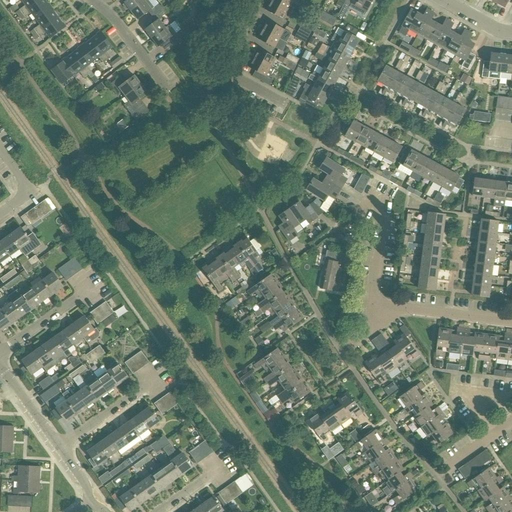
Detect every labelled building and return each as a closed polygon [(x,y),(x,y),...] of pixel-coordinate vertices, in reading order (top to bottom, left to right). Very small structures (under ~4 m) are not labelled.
[(40,0),(21,0),(25,5),(19,9),(22,14),(40,0)] [(51,8),(44,0),(40,0),(22,14),(25,18),(31,13),(35,19),(51,8)] [(131,11),(145,0),(127,0),(124,3),(125,3),(122,5),(126,10),(128,8),(131,11)] [(152,17),(162,9),(158,4),(154,8),(147,0),(145,0),(131,11),(137,20),(148,12),(152,17)] [(271,0),(271,1),(287,10),(292,1),(299,5),(301,0),(271,0)] [(346,0),(342,8),(348,10),(351,5),(360,10),(363,5),(368,8),(372,0),(346,0)] [(511,0),(497,0),(495,4),(504,9),(509,0),(511,0)] [(287,10),(271,1),(266,10),(282,19),(287,10)] [(58,18),(51,8),(35,19),(40,25),(34,29),(37,33),(58,18)] [(145,30),(152,39),(165,28),(159,19),(166,14),(162,9),(152,17),(156,21),(145,30)] [(417,35),(430,11),(426,9),(422,16),(411,10),(399,33),(405,36),(408,30),(417,35)] [(322,11),(318,18),(333,26),(337,19),(322,11)] [(430,11),(417,35),(427,40),(436,24),(431,21),(434,14),(430,11)] [(46,33),(50,39),(65,27),(58,18),(37,33),(40,38),(46,33)] [(262,29),(278,38),(284,29),(267,20),(262,29)] [(436,24),(427,40),(436,45),(449,22),(445,20),(441,27),(436,24)] [(449,22),(436,45),(444,50),(442,53),(443,54),(455,34),(449,31),(453,24),(449,22)] [(165,28),(152,39),(158,47),(169,39),(173,44),(185,35),(181,30),(176,34),(170,25),(165,28)] [(332,37),(354,49),(359,39),(354,37),(358,31),(347,25),(341,37),(335,34),(332,37)] [(300,27),(297,33),(308,39),(311,33),(300,27)] [(278,38),(262,29),(257,38),(273,47),(278,38)] [(447,51),(455,56),(468,32),(464,30),(460,37),(455,34),(443,54),(445,55),(447,51)] [(91,39),(107,60),(111,57),(106,52),(112,47),(101,32),(91,39)] [(468,32),(455,56),(464,61),(461,67),(468,70),(475,56),(469,53),(474,45),(468,41),(472,34),(468,32)] [(308,39),(297,33),(295,37),(306,44),(308,39)] [(333,42),(330,48),(348,59),(354,49),(332,37),(331,40),(333,42)] [(308,43),(314,46),(316,41),(311,38),(308,43)] [(91,39),(82,47),(93,62),(98,57),(103,63),(107,60),(91,39)] [(72,54),(88,75),(92,72),(87,66),(93,62),(82,47),(72,54)] [(322,56),(343,68),(348,59),(330,48),(327,47),(322,56)] [(253,58),(270,67),(275,58),(258,49),(253,58)] [(302,57),(308,60),(311,54),(305,51),(302,57)] [(285,59),(289,61),(296,65),(299,59),(288,53),(285,59)] [(343,68),(322,56),(316,53),(314,57),(326,63),(323,69),(338,78),(343,68)] [(62,62),(73,76),(73,77),(79,72),(84,78),(88,75),(72,54),(62,62)] [(500,73),(503,55),(494,54),(493,63),(483,62),(481,77),(488,78),(489,71),(500,73)] [(511,55),(503,55),(500,73),(511,74),(511,68),(511,55)] [(289,61),(285,59),(280,56),(278,61),(286,65),(289,61)] [(110,64),(115,70),(124,62),(120,57),(110,64)] [(274,70),(270,67),(253,58),(248,67),(262,74),(259,80),(270,86),(273,80),(269,78),(274,70)] [(73,76),(62,62),(54,69),(55,71),(53,73),(64,87),(68,84),(67,81),(73,76)] [(435,68),(446,74),(449,68),(439,63),(435,68)] [(377,82),(387,87),(395,72),(385,66),(377,82)] [(313,72),(311,75),(333,87),(338,78),(323,69),(319,75),(313,72)] [(387,87),(397,93),(405,78),(395,72),(387,87)] [(419,81),(423,83),(428,75),(424,73),(421,77),(419,81)] [(328,96),(333,87),(311,75),(310,74),(308,79),(315,83),(312,88),(328,96)] [(122,91),(126,96),(141,85),(134,76),(123,84),(119,78),(109,85),(117,95),(122,91)] [(289,85),(296,88),(300,80),(293,77),(289,85)] [(405,78),(397,93),(407,98),(416,83),(405,78)] [(88,85),(91,92),(105,86),(102,80),(88,85)] [(322,106),(328,96),(312,88),(305,83),(302,88),(310,92),(304,103),(315,109),(318,104),(322,106)] [(407,98),(417,104),(425,89),(416,83),(407,98)] [(148,94),(141,85),(126,96),(129,101),(124,105),(136,121),(144,115),(136,103),(148,94)] [(417,104),(427,109),(436,94),(425,89),(417,104)] [(436,94),(427,109),(437,115),(445,100),(436,94)] [(496,108),(507,110),(508,98),(498,96),(496,108)] [(437,115),(447,120),(456,105),(445,100),(437,115)] [(456,105),(447,120),(457,126),(465,111),(456,105)] [(118,124),(123,131),(128,127),(123,120),(118,124)] [(345,137),(355,142),(363,126),(354,121),(345,137)] [(373,131),(363,126),(355,142),(364,147),(373,131)] [(364,147),(374,153),(382,137),(373,131),(364,147)] [(382,137),(374,153),(383,158),(392,142),(382,137)] [(392,142),(383,158),(393,163),(402,147),(392,142)] [(413,171),(421,156),(411,150),(408,157),(405,155),(400,164),(413,171)] [(421,156),(413,171),(422,177),(431,161),(421,156)] [(327,181),(341,189),(347,179),(341,175),(345,169),(327,158),(320,169),(331,176),(327,181)] [(431,161),(422,177),(432,182),(440,166),(431,161)] [(441,187),(449,172),(450,171),(440,166),(432,182),(441,187)] [(449,172),(441,187),(451,192),(454,187),(459,190),(464,181),(458,178),(459,177),(450,172),(449,172)] [(362,196),(371,180),(363,175),(354,191),(362,196)] [(389,181),(400,187),(402,183),(396,179),(397,177),(392,175),(389,181)] [(341,189),(327,181),(324,186),(313,179),(306,190),(325,201),(329,195),(335,199),(341,189)] [(472,197),(483,198),(486,180),(474,179),(472,197)] [(486,180),(483,198),(494,199),(496,182),(486,180)] [(505,201),(507,183),(496,182),(494,199),(505,201)] [(40,203),(47,213),(52,209),(45,200),(40,203)] [(289,209),(300,224),(306,219),(310,224),(318,218),(311,207),(306,211),(299,202),(289,209)] [(47,213),(40,203),(35,206),(42,216),(47,213)] [(30,210),(37,220),(42,216),(35,206),(30,210)] [(300,224),(289,209),(279,216),(286,225),(281,229),(290,241),(298,235),(293,228),(300,224)] [(25,214),(32,223),(37,220),(30,210),(25,214)] [(427,213),(426,223),(444,226),(445,215),(427,213)] [(32,223),(25,214),(21,217),(28,227),(31,224),(32,223)] [(353,227),(359,231),(365,221),(359,217),(353,227)] [(497,233),(499,222),(481,220),(479,230),(497,233)] [(444,226),(426,223),(425,234),(442,237),(444,226)] [(10,235),(20,249),(25,256),(41,245),(32,233),(27,236),(20,227),(10,235)] [(479,230),(478,241),(496,244),(497,233),(479,230)] [(425,234),(423,245),(441,247),(442,237),(425,234)] [(10,235),(0,241),(0,242),(10,256),(20,249),(10,235)] [(237,243),(254,267),(258,273),(262,270),(254,259),(259,256),(245,235),(244,236),(243,239),(237,243)] [(478,241),(477,252),(494,254),(496,244),(478,241)] [(0,242),(0,262),(10,256),(0,242)] [(227,248),(238,264),(241,268),(246,264),(250,269),(254,267),(237,243),(230,248),(228,247),(227,248)] [(423,245),(422,256),(440,258),(441,247),(423,245)] [(238,264),(227,248),(226,249),(225,252),(219,256),(236,279),(240,276),(234,268),(238,264)] [(320,288),(333,291),(336,291),(338,283),(335,283),(336,276),(338,267),(347,269),(350,253),(342,252),(340,263),(326,260),(320,288)] [(494,254),(477,252),(475,263),(493,265),(494,254)] [(28,261),(31,265),(38,260),(35,256),(28,261)] [(236,279),(219,256),(213,261),(211,260),(209,261),(224,280),(229,277),(232,282),(236,279)] [(422,256),(421,267),(438,269),(440,258),(422,256)] [(69,261),(76,272),(82,268),(74,257),(69,261)] [(31,265),(34,269),(41,264),(38,260),(31,265)] [(22,266),(24,270),(31,265),(28,261),(25,263),(22,266)] [(63,265),(71,276),(76,272),(69,261),(63,265)] [(219,284),(224,280),(209,261),(208,262),(207,264),(202,269),(220,294),(224,291),(219,284)] [(493,265),(475,263),(474,274),(492,276),(493,265)] [(25,271),(27,274),(34,269),(31,265),(24,270),(25,271)] [(71,276),(63,265),(58,269),(66,280),(71,276)] [(438,269),(421,267),(419,277),(437,280),(438,269)] [(7,274),(10,279),(17,273),(14,269),(7,274)] [(42,280),(52,294),(63,287),(53,273),(42,280)] [(10,279),(7,274),(0,279),(3,283),(10,279)] [(490,287),(492,276),(474,274),(472,284),(490,287)] [(259,297),(278,283),(277,282),(275,281),(270,275),(247,291),(249,295),(255,291),(259,297)] [(11,281),(15,285),(22,280),(19,276),(11,281)] [(418,288),(435,290),(437,280),(419,277),(418,288)] [(32,288),(42,302),(52,294),(42,280),(32,288)] [(15,285),(11,281),(5,286),(8,290),(15,285)] [(244,290),(248,287),(245,281),(240,285),(244,290)] [(256,305),(259,309),(283,293),(278,286),(279,284),(278,283),(259,297),(262,301),(256,305)] [(489,298),(490,287),(472,284),(471,295),(489,298)] [(20,293),(22,295),(31,309),(42,302),(32,288),(26,292),(25,290),(20,293)] [(268,309),(271,314),(290,300),(289,299),(287,298),(283,293),(259,309),(262,313),(268,309)] [(22,295),(12,302),(21,316),(31,309),(22,295)] [(290,300),(271,314),(274,319),(269,323),(272,327),(295,310),(291,304),(291,302),(290,300)] [(1,309),(11,323),(21,316),(12,302),(1,309)] [(100,306),(108,317),(114,313),(106,302),(100,306)] [(108,317),(100,306),(95,309),(103,321),(108,317)] [(11,323),(1,309),(0,310),(0,329),(1,331),(11,323)] [(103,321),(95,309),(89,313),(97,325),(103,321)] [(295,310),(272,327),(275,331),(283,325),(287,329),(303,318),(302,317),(299,316),(295,310)] [(83,316),(73,323),(83,338),(86,342),(90,340),(92,343),(98,338),(99,333),(96,329),(94,330),(83,316)] [(63,331),(73,345),(83,338),(73,323),(63,331)] [(394,341),(396,345),(404,356),(410,352),(414,359),(419,355),(406,337),(410,333),(404,325),(399,328),(403,334),(394,341)] [(450,335),(449,347),(448,352),(460,354),(463,328),(457,327),(456,335),(450,335)] [(449,347),(450,335),(451,330),(439,328),(435,354),(441,355),(442,347),(449,347)] [(472,350),(474,338),(468,337),(469,329),(463,328),(460,354),(472,355),(472,350)] [(53,338),(63,352),(73,345),(63,331),(53,338)] [(474,333),(474,338),(472,350),(479,351),(478,360),(483,360),(486,335),(474,333)] [(498,341),(496,353),(495,358),(507,360),(511,334),(505,333),(503,341),(498,341)] [(376,337),(397,367),(407,360),(404,356),(396,345),(391,349),(381,334),(376,337)] [(486,335),(483,360),(489,361),(490,353),(496,353),(498,341),(498,336),(486,335)] [(377,359),(384,370),(387,374),(397,367),(376,337),(371,341),(382,356),(377,359)] [(63,352),(53,338),(43,346),(53,360),(63,352)] [(256,342),(260,348),(264,345),(260,339),(256,342)] [(32,353),(42,367),(53,360),(43,346),(41,344),(36,348),(37,350),(32,353)] [(100,346),(93,350),(95,355),(103,350),(100,346)] [(265,370),(269,368),(285,356),(284,355),(281,354),(277,349),(254,365),(256,369),(261,365),(265,370)] [(95,355),(93,350),(86,355),(89,359),(95,355)] [(95,355),(98,359),(106,354),(103,350),(95,355)] [(135,355),(144,366),(149,363),(141,351),(135,355)] [(42,367),(32,353),(22,360),(32,375),(42,367)] [(98,359),(95,355),(89,359),(92,364),(98,359)] [(130,359),(138,370),(144,366),(135,355),(130,359)] [(384,370),(377,359),(374,355),(364,362),(360,356),(355,359),(361,368),(366,365),(379,384),(384,380),(382,377),(387,374),(384,370)] [(285,356),(269,368),(265,370),(268,375),(263,379),(266,383),(289,366),(285,360),(285,357),(285,356)] [(71,364),(74,368),(81,363),(78,359),(71,364)] [(138,370),(130,359),(125,363),(133,374),(138,370)] [(107,371),(117,385),(128,378),(117,362),(115,362),(111,365),(110,368),(111,369),(107,371)] [(74,368),(71,364),(64,369),(67,373),(74,368)] [(76,370),(79,375),(86,370),(83,365),(76,370)] [(293,372),(289,366),(266,383),(269,387),(278,381),(281,385),(297,374),(296,372),(293,372)] [(79,375),(76,370),(69,375),(72,380),(73,379),(79,375)] [(107,371),(97,379),(107,393),(117,385),(107,371)] [(51,378),(54,382),(61,378),(58,373),(51,378)] [(297,374),(281,385),(284,390),(276,396),(279,400),(302,384),(297,378),(298,375),(297,374)] [(81,390),(87,386),(83,381),(79,375),(73,379),(81,390)] [(54,382),(51,378),(49,376),(39,384),(43,390),(54,382)] [(243,385),(249,381),(245,376),(239,380),(243,385)] [(97,379),(87,386),(97,400),(107,393),(97,379)] [(62,380),(56,385),(59,389),(65,385),(62,380)] [(399,397),(406,407),(421,397),(417,392),(424,387),(421,382),(399,397)] [(302,384),(279,400),(281,404),(290,398),(294,403),(310,392),(309,390),(306,390),(302,384)] [(59,389),(56,385),(46,392),(50,399),(60,392),(59,389)] [(77,393),(87,407),(97,400),(87,386),(81,390),(77,393)] [(151,387),(147,390),(152,399),(157,396),(151,387)] [(76,415),(87,407),(77,393),(71,397),(67,391),(62,395),(66,401),(76,415)] [(165,396),(173,408),(179,404),(170,392),(165,396)] [(337,399),(339,403),(347,414),(352,410),(357,417),(362,413),(361,413),(356,405),(347,392),(337,399)] [(421,397),(406,407),(403,409),(407,414),(414,409),(418,414),(428,407),(432,404),(425,394),(421,397)] [(173,408),(165,396),(160,400),(168,411),(173,408)] [(168,411),(160,400),(154,404),(162,415),(168,411)] [(350,418),(347,414),(339,403),(335,407),(330,400),(325,403),(340,425),(350,418)] [(76,415),(66,401),(56,408),(63,417),(66,422),(76,415)] [(325,414),(320,417),(328,428),(330,432),(340,425),(325,403),(320,407),(325,414)] [(356,405),(361,413),(364,411),(358,403),(356,405)] [(268,407),(262,410),(267,420),(272,418),(268,407)] [(414,417),(421,427),(442,412),(438,407),(431,411),(428,407),(418,414),(414,417)] [(63,417),(56,408),(51,411),(58,421),(63,417)] [(139,415),(149,429),(159,421),(149,408),(139,415)] [(428,437),(431,434),(446,424),(442,419),(445,417),(442,412),(421,427),(428,437)] [(328,428),(320,417),(317,413),(307,421),(322,442),(327,438),(322,432),(328,428)] [(129,422),(138,436),(149,429),(139,415),(129,422)] [(129,422),(118,430),(128,443),(138,436),(129,422)] [(446,424),(431,434),(435,439),(428,444),(432,449),(453,434),(446,424)] [(360,431),(363,435),(371,429),(368,425),(360,431)] [(0,439),(12,441),(13,427),(0,426),(0,439)] [(108,437),(118,451),(128,443),(118,430),(108,437)] [(364,445),(368,451),(382,440),(375,430),(354,445),(357,450),(364,445)] [(157,441),(160,445),(167,440),(164,435),(157,441)] [(118,451),(108,437),(98,444),(108,458),(118,451)] [(375,460),(385,453),(382,448),(389,443),(385,438),(382,440),(368,451),(359,457),(363,463),(368,460),(371,463),(375,460)] [(12,441),(0,439),(0,452),(12,453),(12,441)] [(167,440),(160,445),(163,449),(170,444),(167,440)] [(157,441),(153,444),(150,446),(153,450),(160,445),(157,441)] [(200,444),(206,453),(211,450),(205,441),(200,444)] [(108,458),(98,444),(88,452),(98,465),(108,458)] [(200,444),(194,448),(201,457),(206,453),(200,444)] [(160,445),(153,450),(156,454),(163,449),(160,445)] [(201,457),(194,448),(189,452),(195,461),(201,457)] [(136,454),(139,458),(146,453),(143,449),(136,454)] [(481,453),(487,462),(492,458),(486,449),(481,453)] [(389,450),(385,453),(375,460),(378,466),(372,470),(375,475),(396,460),(389,450)] [(476,456),(482,465),(487,462),(481,453),(476,456)] [(129,459),(126,461),(129,465),(132,463),(139,458),(136,454),(129,459)] [(172,461),(182,475),(192,467),(182,454),(172,461)] [(141,461),(144,465),(151,460),(148,455),(141,461)] [(476,456),(471,459),(478,468),(482,465),(476,456)] [(467,463),(473,471),(478,468),(471,459),(467,463)] [(403,469),(396,460),(375,475),(378,479),(381,477),(385,482),(399,472),(403,469)] [(115,469),(118,472),(118,473),(129,465),(126,461),(115,469)] [(144,465),(141,461),(134,465),(137,470),(144,465)] [(182,475),(172,461),(162,468),(171,482),(182,475)] [(473,471),(467,463),(462,466),(468,475),(473,471)] [(468,475),(462,466),(458,469),(464,478),(468,475)] [(15,479),(40,480),(40,467),(20,467),(19,477),(15,477),(15,479)] [(151,476),(161,489),(171,482),(162,468),(151,476)] [(478,483),(481,488),(496,478),(489,468),(468,483),(471,487),(478,483)] [(118,472),(115,469),(109,473),(112,478),(118,473),(118,472)] [(120,475),(123,480),(130,474),(127,470),(120,475)] [(395,489),(410,479),(413,477),(409,472),(403,477),(399,472),(385,482),(384,482),(387,486),(383,488),(387,495),(395,489)] [(123,480),(120,475),(113,480),(116,484),(123,480)] [(141,483),(151,497),(161,489),(151,476),(141,483)] [(488,498),(499,490),(495,485),(502,481),(499,476),(496,478),(481,488),(478,491),(484,500),(488,498)] [(40,480),(15,479),(14,482),(19,482),(19,490),(14,490),(14,494),(19,494),(19,492),(39,493),(40,480)] [(410,479),(395,489),(399,495),(392,500),(396,504),(417,489),(410,479)] [(229,486),(236,497),(242,493),(235,482),(229,486)] [(151,497),(141,483),(131,490),(141,504),(151,497)] [(355,489),(359,494),(364,490),(361,485),(355,489)] [(223,490),(231,501),(236,497),(229,486),(223,490)] [(503,488),(499,490),(488,498),(492,503),(485,508),(486,508),(482,511),(483,511),(488,511),(509,497),(503,488)] [(141,504),(131,490),(121,498),(127,506),(130,511),(141,504)] [(231,501),(223,490),(218,494),(226,505),(231,501)] [(365,498),(369,504),(375,500),(371,494),(365,498)] [(122,510),(127,506),(121,498),(120,497),(119,498),(115,501),(122,510)] [(220,511),(223,511),(213,497),(203,504),(208,511),(220,511)] [(338,507),(331,497),(327,500),(334,510),(338,507)] [(511,500),(509,497),(488,511),(508,511),(511,509),(511,500)]
